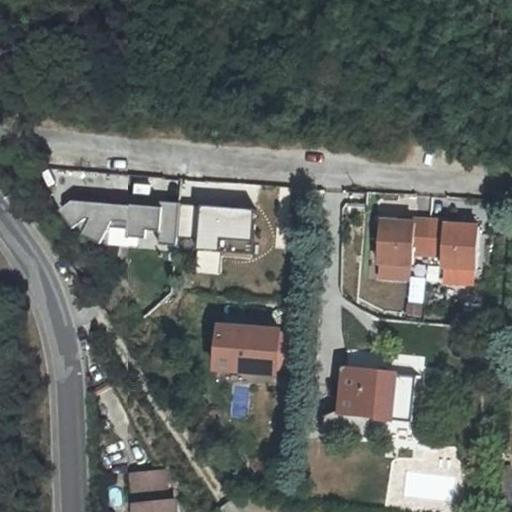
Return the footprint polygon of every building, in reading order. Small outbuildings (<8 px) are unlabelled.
[(160,243),(177,245),(180,203),(72,193),(56,205),(77,233),(83,231),(103,240),(112,221),(129,222),(129,233),(147,236),(148,229),(161,231),(160,243)] [(189,271),(217,274),(219,250),(250,254),(255,210),(196,204),(189,271)] [(418,227),(383,224),(380,267),(415,270),(416,259),(430,260),(433,224),(418,223),(418,227)] [(445,272),(479,274),(483,232),(449,229),(449,225),(433,224),(430,260),(446,262),(445,272)] [(415,270),(382,267),(380,282),(414,284),(415,270)] [(201,370),(269,381),(277,329),(209,318),(201,370)] [(417,375),(348,367),(344,409),(374,412),(374,416),(413,420),(417,375)] [(143,471),(144,511),(184,511),(184,498),(177,499),(176,470),(143,471)]
